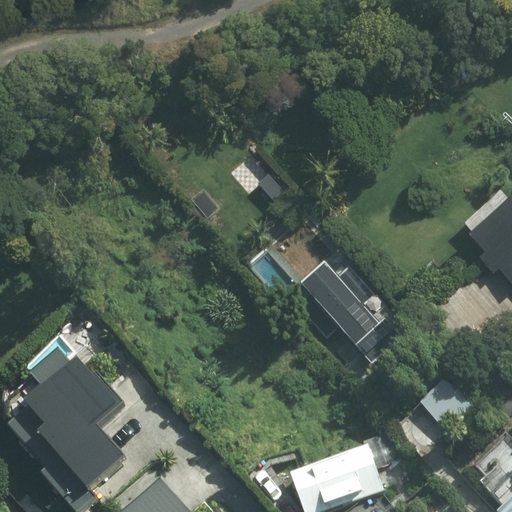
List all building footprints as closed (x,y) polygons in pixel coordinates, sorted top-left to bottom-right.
[(511,205),(472,244),(486,258),(480,265),(494,280),(501,274),(511,285),(511,205)] [(365,305),(326,267),(289,305),(363,376),(404,334),(369,300),(365,305)] [(85,363),(74,373),(61,359),(40,378),(49,388),(4,429),(80,511),(83,511),(101,496),(95,490),(131,457),(104,429),(127,408),(85,363)] [(507,510),(505,511),(511,511),(511,455),(502,445),(478,470),(488,480),(482,486),(507,510)] [(370,449),(292,475),(304,511),(336,511),(386,495),(370,449)] [(195,511),(167,480),(130,511),(195,511)]
